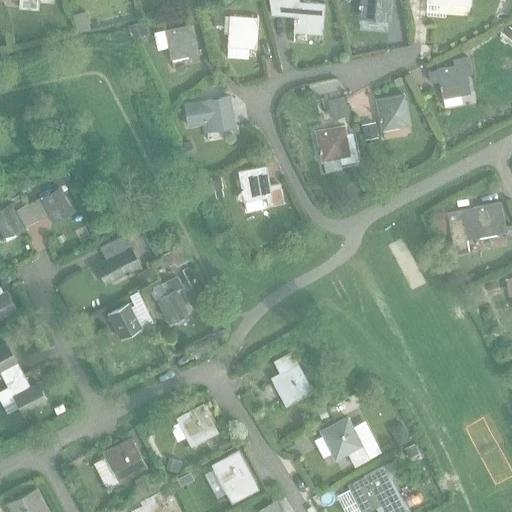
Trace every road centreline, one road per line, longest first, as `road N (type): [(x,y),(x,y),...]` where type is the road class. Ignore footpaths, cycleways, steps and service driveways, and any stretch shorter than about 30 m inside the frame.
road 1 (residential): [(357,223),(327,223),(311,212),(264,102),(287,79),(415,51)]
road 2 (residential): [(211,366),(268,302),(349,250),(357,223)]
road 3 (residential): [(211,366),(299,511)]
road 4 (residential): [(102,418),(28,273)]
road 5 (residential): [(357,223),(490,151)]
road 6 (residential): [(102,418),(211,366)]
